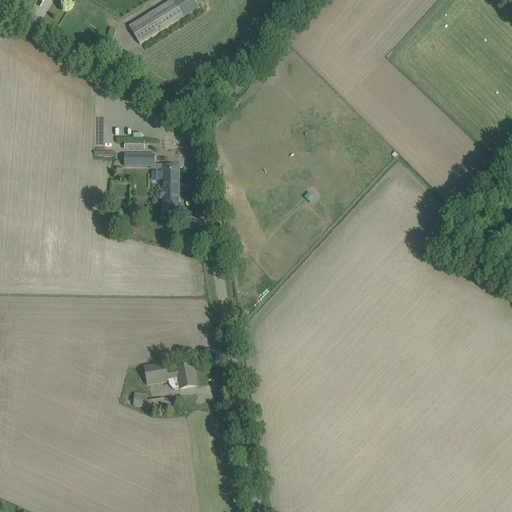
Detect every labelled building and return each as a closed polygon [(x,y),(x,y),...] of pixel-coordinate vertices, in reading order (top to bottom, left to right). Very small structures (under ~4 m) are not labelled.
[(140,45),(184,18),(199,9),(194,0),(174,0),(129,28),(140,45)] [(144,151),(144,143),(124,142),(124,151),(144,151)] [(155,155),(124,155),(124,168),(155,168),(155,155)] [(162,167),(161,190),(160,190),(156,193),(156,197),(159,200),(161,200),(161,214),(179,214),(179,167),(162,167)] [(122,213),(113,213),(114,225),(123,225),(122,213)] [(179,390),(187,389),(196,387),(196,386),(194,387),(192,374),(194,374),(193,367),(177,370),(177,371),(167,372),(166,364),(144,368),(146,385),(167,381),(167,379),(177,378),(179,390)] [(165,401),(149,398),(147,407),(163,410),(165,401)]
